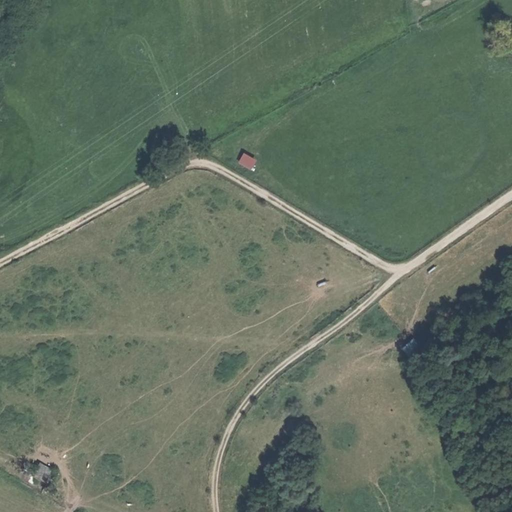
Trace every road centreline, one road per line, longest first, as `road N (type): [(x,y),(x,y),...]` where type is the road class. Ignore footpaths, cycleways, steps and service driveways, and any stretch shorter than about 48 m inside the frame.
road 1 (track): [(0,264),(186,165),(204,165),(398,276)]
road 2 (track): [(224,511),(221,463),(237,415),(275,373),(511,194)]
